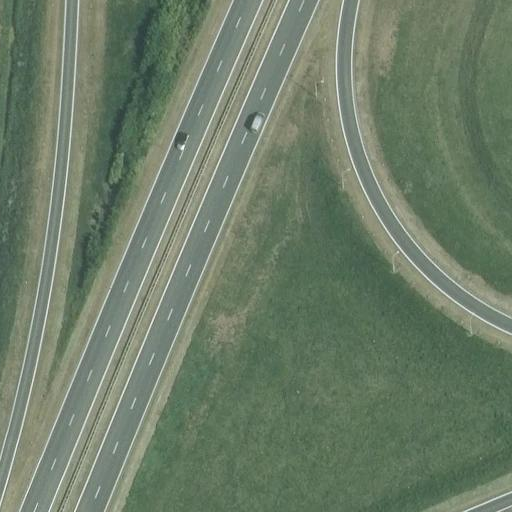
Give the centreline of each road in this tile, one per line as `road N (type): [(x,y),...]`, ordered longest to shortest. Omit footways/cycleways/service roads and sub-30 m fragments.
road 1 (trunk): [(88,511),(304,0)]
road 2 (trunk): [(245,0),(34,511)]
road 3 (trunk): [(71,0),(56,191),(0,477)]
road 4 (trunk): [(511,329),(444,291),(393,234),(369,190),(345,99),(352,0)]
